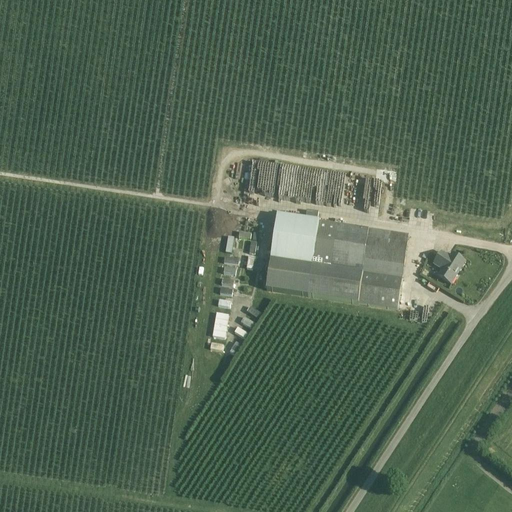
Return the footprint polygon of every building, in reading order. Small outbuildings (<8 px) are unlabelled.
[(428,208),(428,215),(438,216),(438,208),(428,208)] [(267,293),(308,299),(388,310),(398,312),(408,237),(277,220),(267,293)] [(268,238),(268,232),(248,230),(247,236),(268,238)] [(244,252),(245,231),(238,231),(236,252),(244,252)] [(442,253),(433,266),(441,271),(437,278),(451,286),(466,264),(452,255),(450,258),(442,253)] [(232,256),(231,292),(243,293),(245,263),(248,263),(249,256),(232,256)] [(247,295),(246,302),(257,305),(259,298),(247,295)] [(234,311),(247,313),(248,307),(235,305),(234,311)] [(259,319),(250,335),(254,338),(264,322),(259,319)] [(232,320),(230,339),(236,339),(239,320),(232,320)]
